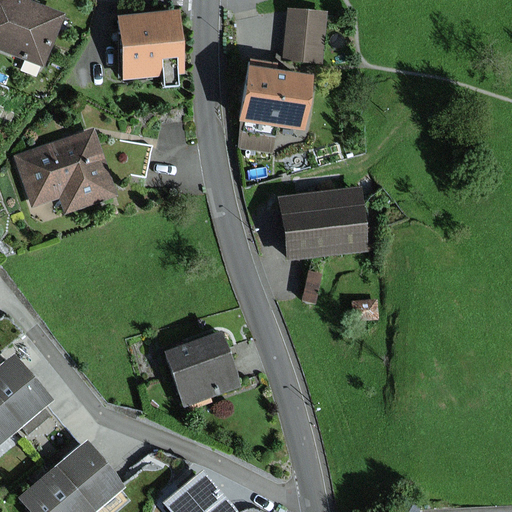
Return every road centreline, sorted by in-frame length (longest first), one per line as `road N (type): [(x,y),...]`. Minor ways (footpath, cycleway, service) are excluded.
road 1 (residential): [(208,1),(205,75),(219,188),(299,433),(316,511)]
road 2 (track): [(511,101),(361,61),(344,0)]
